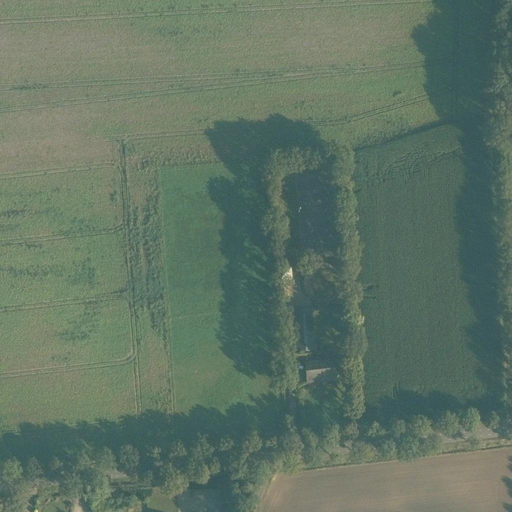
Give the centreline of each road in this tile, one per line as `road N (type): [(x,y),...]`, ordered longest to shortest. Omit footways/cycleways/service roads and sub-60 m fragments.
road 1 (unclassified): [(0,487),(511,429)]
road 2 (track): [(492,0),(511,429)]
